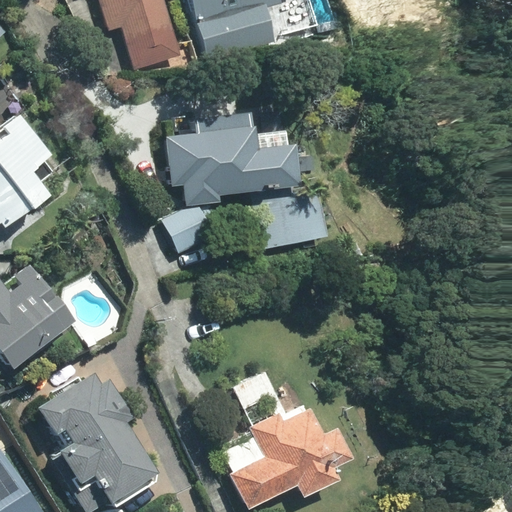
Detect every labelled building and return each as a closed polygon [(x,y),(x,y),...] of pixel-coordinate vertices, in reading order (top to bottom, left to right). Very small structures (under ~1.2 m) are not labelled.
[(133,69),(179,54),(162,0),(97,0),(107,30),(119,26),(133,69)] [(188,0),(206,56),(272,36),(263,5),(275,1),(275,0),(188,0)] [(191,131),(162,134),(171,199),(182,198),(183,205),(218,201),(217,193),(298,183),(292,141),(283,142),(281,128),(252,132),(250,109),(189,117),(191,131)] [(0,225),(45,192),(27,169),(47,154),(16,112),(0,124),(0,127),(4,133),(0,135),(0,225)] [(326,235),(316,187),(256,199),(265,247),(326,235)] [(161,222),(176,253),(212,235),(197,204),(161,222)] [(0,355),(8,366),(73,318),(31,261),(0,283),(0,355)] [(131,417),(108,378),(99,383),(92,372),(35,405),(60,446),(49,453),(84,511),(85,511),(155,471),(124,420),(131,417)] [(301,496),(337,478),(331,466),(351,457),(335,425),(321,432),(308,406),(282,419),(278,411),(249,426),(263,455),(227,472),(245,508),(295,484),(301,496)] [(38,511),(0,451),(0,511),(38,511)]
